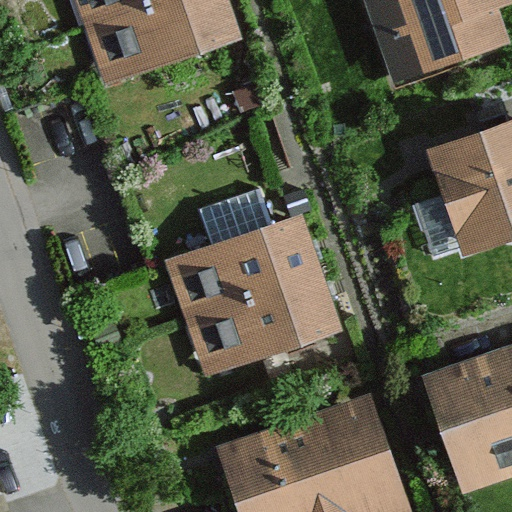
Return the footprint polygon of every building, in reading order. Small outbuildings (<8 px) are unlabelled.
[(227,0),(73,0),(107,91),(242,43),(227,0)] [(511,20),(505,0),(364,0),(394,89),(511,50),(511,20)] [(511,126),(426,158),(464,260),(511,242),(511,126)] [(213,221),(266,210),(262,191),(209,202),(213,221)] [(300,220),(167,265),(207,380),(340,334),(300,220)] [(511,350),(422,383),(464,498),(511,480),(511,350)] [(410,511),(370,396),(217,450),(239,511),(410,511)]
